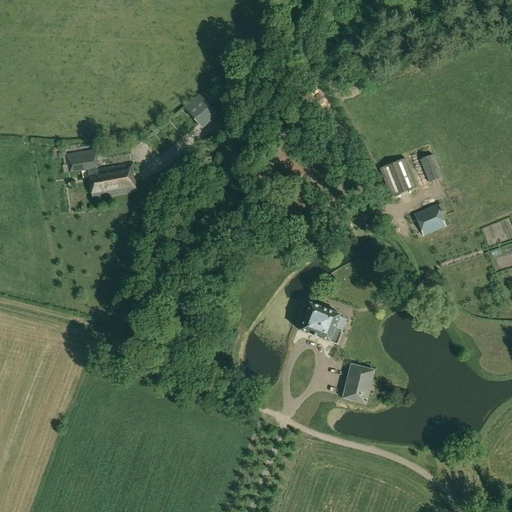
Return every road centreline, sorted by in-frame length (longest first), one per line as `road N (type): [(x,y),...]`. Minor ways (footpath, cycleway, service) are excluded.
road 1 (track): [(330,0),(197,381)]
road 2 (track): [(284,420),(395,458),(453,495),(463,511)]
road 3 (track): [(302,81),(279,87),(177,167),(144,181)]
road 4 (track): [(302,81),(345,109),(361,170),(394,212)]
